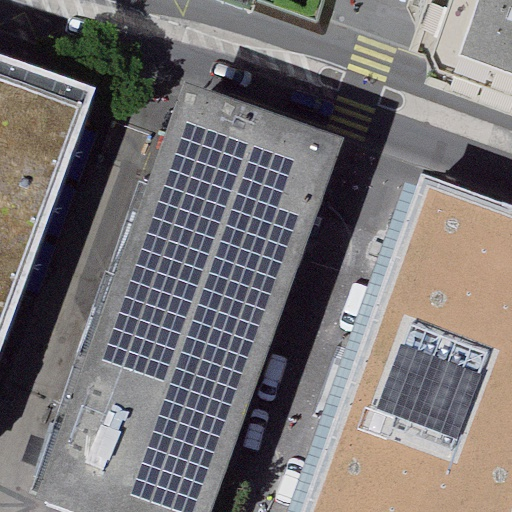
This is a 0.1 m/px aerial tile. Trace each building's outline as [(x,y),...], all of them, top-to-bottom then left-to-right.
[(313,0),(286,0),(310,9),(313,0)] [(511,0),(405,0),(400,15),(415,20),(421,36),(511,69),(511,0)] [(217,511),(352,138),(185,78),(35,494),(86,511),(217,511)] [(0,361),(89,112),(0,80),(0,361)] [(511,511),(511,234),(424,203),(308,511),(511,511)]
